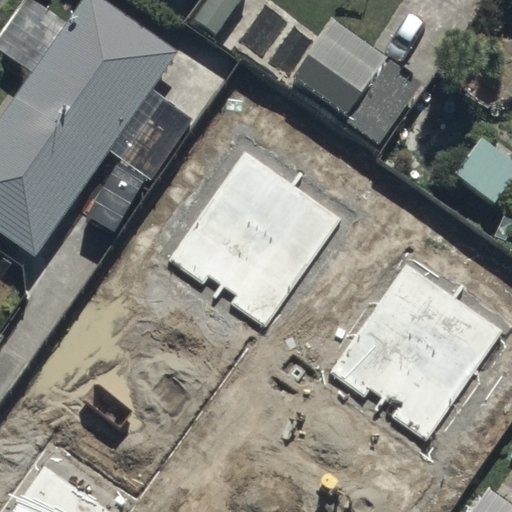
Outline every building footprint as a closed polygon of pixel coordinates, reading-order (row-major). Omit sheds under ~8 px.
[(210,0),(189,26),(216,48),(250,5),(244,0),(210,0)] [(91,7),(0,135),(0,246),(36,272),(179,69),(91,7)] [(289,95),(382,158),(428,91),(335,27),(289,95)] [(450,191),(497,223),(511,199),(511,171),(479,149),(450,191)] [(251,231),(201,197),(155,264),(204,298),(251,231)] [(388,360),(338,324),(291,390),(342,425),(388,360)] [(80,363),(0,478),(0,491),(29,511),(68,511),(74,505),(83,511),(176,511),(215,458),(80,363)] [(292,511),(252,484),(233,511),(292,511)] [(477,511),(510,511),(488,497),(477,511)]
